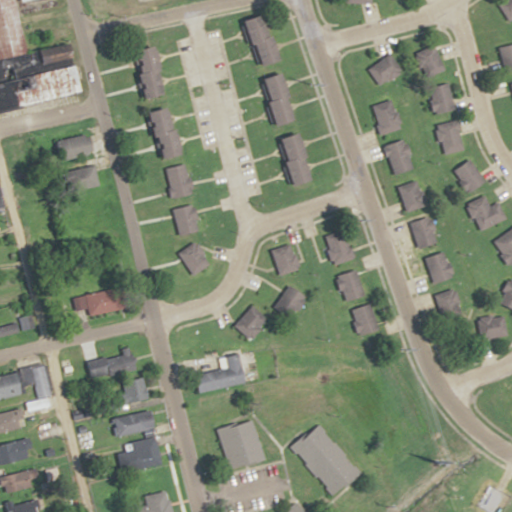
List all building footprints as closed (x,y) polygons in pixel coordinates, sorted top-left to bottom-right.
[(0,0),(0,60),(29,54),(16,0),(0,0)] [(511,0),(502,0),(493,4),(501,23),(511,18),(511,0)] [(270,61),(257,15),(236,21),(249,67),(270,61)] [(511,71),(511,44),(494,48),(500,74),(511,71)] [(135,98),(158,94),(149,47),(126,51),(135,98)] [(439,73),(432,47),(412,52),(419,79),(439,73)] [(363,69),(374,86),(396,72),(385,55),(363,69)] [(287,120),(273,73),(253,79),(268,126),(287,120)] [(69,89),(81,93),(84,83),(73,79),(69,89)] [(429,115),(450,110),(443,83),(422,89),(429,115)] [(366,107),(376,136),(398,128),(388,100),(366,107)] [(173,154),(161,107),(141,112),(152,159),(173,154)] [(451,120),(430,127),(439,156),(460,149),(451,120)] [(285,185),(306,179),(292,133),(271,139),(285,185)] [(54,162),(87,153),(82,134),(49,143),(54,162)] [(410,167),(398,139),(378,148),(390,176),(410,167)] [(478,183),(466,160),(447,169),(459,193),(478,183)] [(166,199),(188,195),(183,164),(161,168),(166,199)] [(57,172),(60,192),(93,186),(89,166),(57,172)] [(391,189),(403,213),(421,205),(410,180),(391,189)] [(500,219),(492,203),(484,207),(478,196),(461,204),(475,231),(500,219)] [(194,231),(189,205),(168,209),(173,235),(194,231)] [(405,223),(413,248),(432,242),(424,217),(405,223)] [(503,265),(511,259),(511,229),(509,226),(487,242),(503,265)] [(318,239),(331,266),(350,257),(336,229),(318,239)] [(191,242),(173,253),(188,276),(205,264),(191,242)] [(295,268),(284,243),(264,252),(275,277),(295,268)] [(418,259),(428,284),(447,276),(438,251),(418,259)] [(331,276),(338,302),(358,296),(351,270),(331,276)] [(510,312),(511,308),(511,283),(502,279),(491,303),(510,312)] [(300,299),(284,286),(266,306),(282,320),(300,299)] [(430,295),(437,321),(457,316),(449,289),(430,295)] [(84,296),(86,314),(117,311),(115,293),(84,296)] [(344,311),(353,335),(374,327),(365,303),(344,311)] [(228,326),(243,339),(262,319),(247,306),(228,326)] [(472,337),(499,337),(499,318),(472,318),(472,337)] [(0,335),(13,333),(11,323),(0,325),(0,335)] [(88,377),(130,373),(128,348),(117,349),(117,356),(86,358),(88,377)] [(235,355),(220,358),(222,369),(188,375),(191,393),(241,383),(235,355)] [(29,367),(29,396),(43,396),(43,367),(29,367)] [(0,397),(13,395),(8,373),(0,374),(0,397)] [(117,382),(120,398),(102,401),(103,412),(115,410),(114,405),(142,400),(138,378),(117,382)] [(0,431),(16,428),(12,409),(0,412),(0,431)] [(107,419),(111,438),(149,428),(144,410),(107,419)] [(258,461),(249,421),(213,428),(222,468),(258,461)] [(287,443),(322,495),(351,475),(317,424),(287,443)] [(18,438),(0,443),(0,464),(24,457),(18,438)] [(111,454),(114,472),(155,465),(150,439),(120,444),(122,451),(111,454)] [(0,492),(31,487),(28,470),(0,474),(0,492)] [(138,497),(139,505),(128,508),(128,511),(166,511),(161,491),(138,497)] [(32,511),(29,498),(0,505),(0,511),(32,511)]
